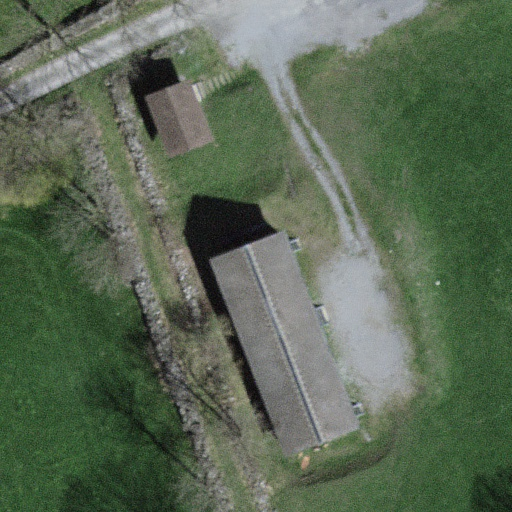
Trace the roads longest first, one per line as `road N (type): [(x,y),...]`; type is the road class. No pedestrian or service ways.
road 1 (track): [(255,0),(291,110),(350,221),(351,278),(378,371)]
road 2 (unclassified): [(0,104),(196,0)]
